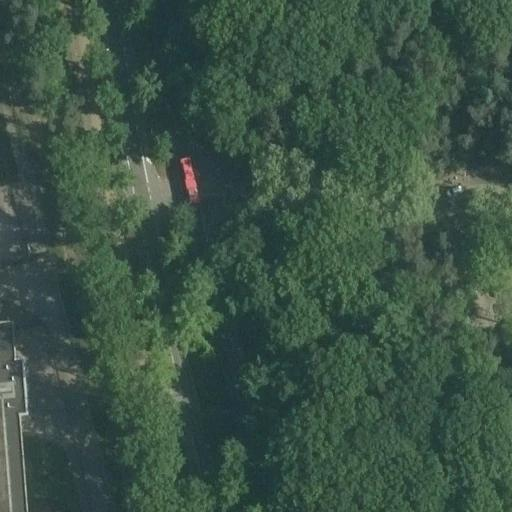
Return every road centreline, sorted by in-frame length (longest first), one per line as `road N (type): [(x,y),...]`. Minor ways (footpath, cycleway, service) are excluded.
road 1 (primary): [(270,511),(197,200)]
road 2 (unclassified): [(511,202),(466,198),(442,212),(197,200)]
road 3 (primary): [(143,204),(216,511)]
road 4 (primary): [(111,0),(143,204)]
road 5 (primary): [(197,200),(158,0)]
